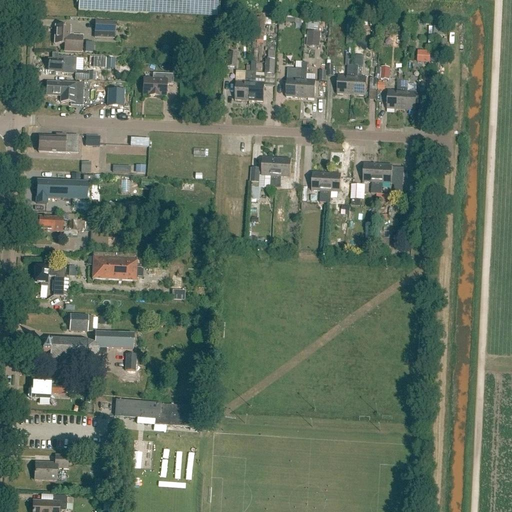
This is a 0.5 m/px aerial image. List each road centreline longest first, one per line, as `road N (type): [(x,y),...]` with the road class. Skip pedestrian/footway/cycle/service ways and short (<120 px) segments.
road 1 (unclassified): [(437,138),(13,123)]
road 2 (tertiary): [(3,332),(13,123)]
road 3 (tertiary): [(13,123),(19,0)]
